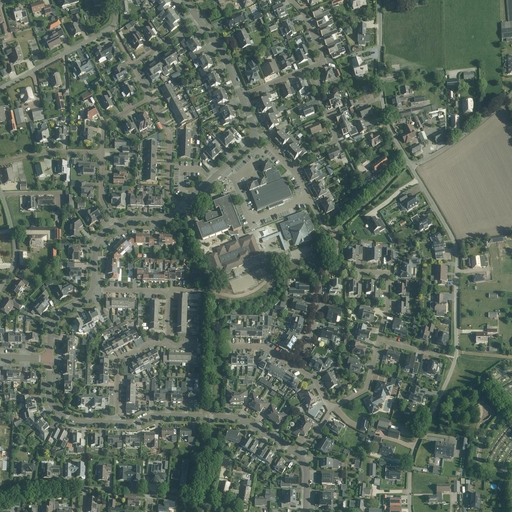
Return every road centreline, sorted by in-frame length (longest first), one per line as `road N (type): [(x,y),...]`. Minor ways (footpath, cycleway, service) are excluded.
road 1 (residential): [(409,511),(412,457),(456,351),(455,251),(411,167)]
road 2 (residential): [(378,341),(386,277),(328,271),(293,366)]
road 3 (residential): [(301,457),(233,417),(114,423)]
road 4 (residential): [(101,153),(102,125),(144,100),(137,60),(197,19)]
road 5 (residential): [(411,167),(384,116),(377,0)]
road 6 (residential): [(0,88),(111,27),(114,0)]
road 7 (residential): [(150,493),(74,487),(11,497)]
road 8 (residential): [(292,171),(337,140),(307,68)]
road 9 (residential): [(166,344),(260,347),(293,366)]
road 10 (residential): [(115,226),(168,218),(223,168)]
